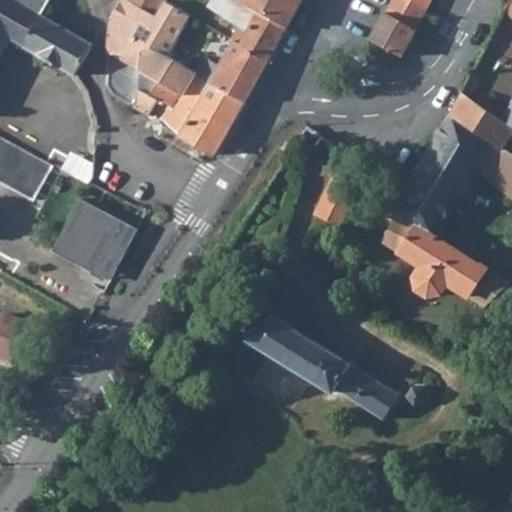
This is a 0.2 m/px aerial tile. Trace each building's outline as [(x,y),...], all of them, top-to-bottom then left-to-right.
[(0,0),(0,54),(10,37),(72,70),(78,68),(92,44),(40,14),(48,0),(0,0)] [(144,37),(156,15),(133,0),(122,0),(114,15),(114,19),(144,37)] [(133,0),(156,15),(164,0),(133,0)] [(168,0),(164,0),(156,15),(144,37),(169,52),(192,14),(168,0)] [(213,0),(210,8),(243,28),(236,41),(268,61),(286,29),(235,0),(213,0)] [(296,11),(277,0),(235,0),(286,29),(296,11)] [(277,0),(296,11),(302,0),(277,0)] [(419,26),(427,10),(410,0),(396,0),(390,11),(419,26)] [(410,0),(427,10),(433,0),(410,0)] [(404,52),(419,26),(390,11),(376,35),(404,52)] [(152,93),(138,84),(144,37),(114,19),(111,44),(110,69),(111,88),(114,93),(148,114),(158,97),(152,93)] [(138,84),(152,93),(161,79),(185,92),(196,69),(194,67),(169,52),(144,37),(138,84)] [(268,61),(236,41),(221,65),(202,54),(194,67),(196,69),(247,98),(268,61)] [(168,110),(163,117),(216,151),(247,98),(196,69),(185,92),(161,79),(152,93),(158,97),(175,108),(173,112),(168,110)] [(477,73),(467,91),(474,96),(485,78),(477,73)] [(453,114),(511,149),(511,121),(507,118),(474,96),(467,91),(453,114)] [(511,149),(453,114),(407,191),(394,213),(400,217),(388,238),(424,262),(417,275),(419,287),(431,296),(435,295),(442,292),(449,288),(455,281),(490,305),(511,283),(511,280),(439,238),(480,171),(511,196),(511,149)] [(0,177),(35,196),(56,161),(0,131),(0,177)] [(97,164),(73,153),(65,168),(92,182),(95,174),(97,164)] [(341,170),(327,213),(356,222),(369,179),(341,170)] [(79,198),(52,248),(90,269),(106,240),(125,251),(137,229),(79,198)] [(125,251),(106,240),(90,269),(110,279),(125,251)] [(334,377),(380,407),(395,381),(263,301),(248,329),(329,380),(334,377)] [(3,315),(0,321),(0,359),(19,368),(36,330),(3,315)] [(413,392),(424,389),(421,372),(409,374),(413,392)]
